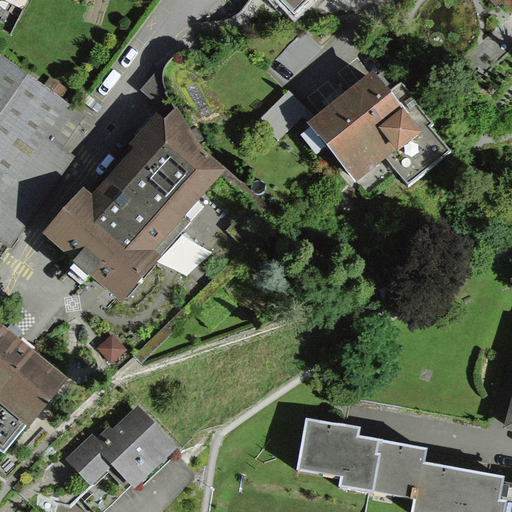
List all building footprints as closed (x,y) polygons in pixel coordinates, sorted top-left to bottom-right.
[(27,0),(4,0),(24,8),(27,0)] [(277,0),(293,15),(307,0),(277,0)] [(511,20),(511,0),(490,0),(509,23),(511,20)] [(97,119),(0,53),(0,239),(10,246),(97,119)] [(159,71),(141,89),(169,116),(178,107),(167,94),(168,91),(164,83),(163,75),(159,71)] [(372,82),(311,126),(356,188),(390,163),(408,188),(447,160),(431,138),(420,147),(372,82)] [(287,96),(260,122),(279,141),(306,116),(287,96)] [(94,196),(85,189),(48,233),(126,298),(154,264),(147,258),(222,168),(203,151),(178,107),(169,116),(165,119),(161,117),(94,196)] [(182,231),(165,259),(195,277),(212,250),(182,231)] [(29,427),(69,380),(0,324),(0,451),(2,453),(26,425),(29,427)] [(173,448),(136,405),(71,460),(89,482),(110,464),(128,486),(173,448)] [(357,430),(304,424),(297,474),(341,479),(340,491),(416,500),(414,511),(511,511),(511,486),(503,485),(504,477),(425,467),(427,450),(356,442),(357,430)]
